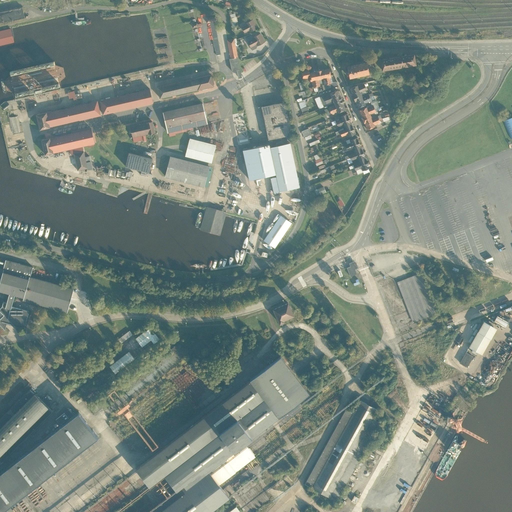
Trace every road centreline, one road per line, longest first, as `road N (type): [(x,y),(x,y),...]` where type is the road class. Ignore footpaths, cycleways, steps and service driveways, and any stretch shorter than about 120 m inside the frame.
road 1 (unclassified): [(511,296),(370,358),(302,479),(269,511)]
road 2 (unknown): [(126,461),(191,421),(288,330),(316,333),(354,386)]
road 3 (residential): [(511,280),(408,246),(359,251),(393,172)]
road 4 (secondary): [(292,22),(352,42),(488,48)]
road 5 (residential): [(272,59),(328,55),(373,160)]
road 6 (residential): [(393,172),(420,140),(485,96),(499,48)]
road 7 (residential): [(488,48),(481,88),(413,136),(393,172)]
